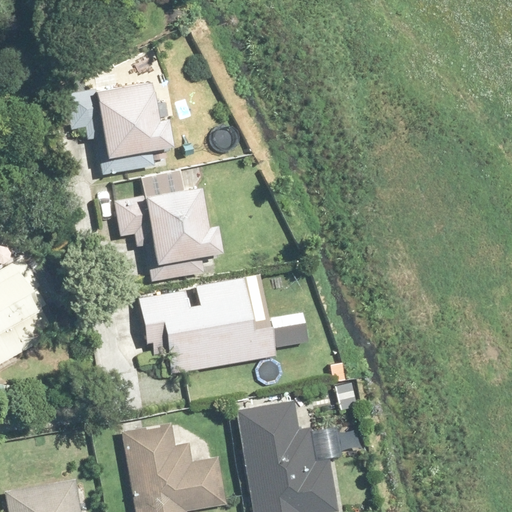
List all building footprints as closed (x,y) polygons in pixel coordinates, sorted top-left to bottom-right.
[(161,121),(154,82),(98,91),(110,159),(175,148),(170,119),(161,121)] [(207,230),(200,190),(148,199),(159,264),(222,253),(218,228),(207,230)] [(41,288),(22,259),(0,273),(0,364),(35,342),(27,330),(46,318),(31,294),(41,288)] [(139,299),(149,349),(166,345),(171,374),(276,354),(261,276),(139,299)] [(315,462),(310,430),(301,431),(296,401),(236,411),(253,511),(320,511),(338,509),(330,459),(315,462)] [(191,465),(187,443),(172,446),(167,423),(121,431),(135,511),(183,511),(184,511),(225,504),(217,460),(191,465)] [(83,511),(79,480),(4,490),(7,511),(83,511)]
